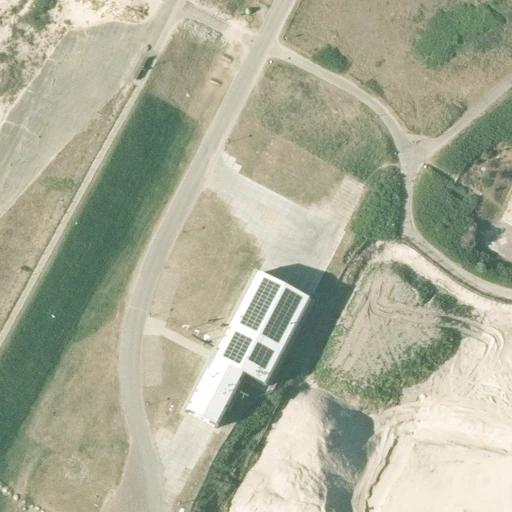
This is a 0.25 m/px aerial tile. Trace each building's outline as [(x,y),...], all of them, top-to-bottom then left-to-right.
[(395,285),(386,293),(408,317),(422,303),(411,291),(417,286),(423,280),(401,256),(395,262),(390,275),(400,279),(395,285)] [(255,275),(183,413),(216,430),(243,378),(264,389),(309,303),(255,275)] [(377,300),(332,334),(354,362),(367,352),(359,341),(378,327),(388,339),(400,330),(377,300)] [(460,319),(453,335),(496,353),(509,321),(478,308),(472,324),(460,319)] [(324,348),(293,386),(316,406),(322,399),(319,394),(337,372),(342,374),(348,367),(324,348)] [(403,362),(402,386),(403,386),(402,393),(411,393),(411,388),(417,388),(417,384),(437,385),(437,388),(443,389),(443,394),(451,394),(452,387),(453,363),(403,362)] [(461,391),(457,396),(464,401),(467,397),(472,400),(474,397),(490,408),(488,411),(493,415),(490,419),(498,424),(501,418),(502,419),(511,403),(511,396),(474,370),(460,391),(461,391)] [(375,372),(340,407),(357,425),(357,424),(362,429),(368,423),(364,419),(368,415),(366,413),(380,399),(382,401),(387,397),(391,401),(397,395),(392,390),(375,372)] [(282,407),(276,456),(307,460),(308,451),(303,449),(306,420),(312,420),(313,411),(282,407)] [(330,432),(325,482),(350,484),(350,483),(356,484),(357,475),(352,475),(352,469),(349,468),(351,449),(354,449),(354,443),(360,443),(360,435),(354,434),(330,432)] [(443,461),(433,483),(477,505),(488,483),(491,477),(483,473),(480,478),(475,475),(473,478),(456,469),(457,466),(452,464),(454,459),(447,455),(444,461),(443,461)] [(416,480),(401,503),(413,511),(435,511),(444,499),(416,480)] [(503,480),(495,481),(496,488),(495,488),(499,511),(511,509),(511,487),(510,484),(504,485),(503,480)] [(287,481),(275,506),(286,511),(310,511),(318,496),(287,481)]
